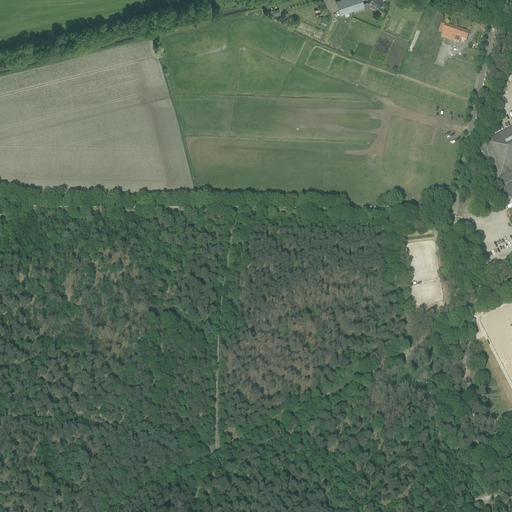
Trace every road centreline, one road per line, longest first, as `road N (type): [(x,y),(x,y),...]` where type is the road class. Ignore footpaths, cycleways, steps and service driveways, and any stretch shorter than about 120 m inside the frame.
road 1 (track): [(113,511),(473,319)]
road 2 (track): [(217,450),(236,208)]
road 3 (track): [(0,219),(15,208),(236,208)]
road 4 (track): [(217,450),(160,429),(0,413)]
road 5 (track): [(236,208),(454,208)]
road 6 (unclassified): [(454,208),(493,19)]
